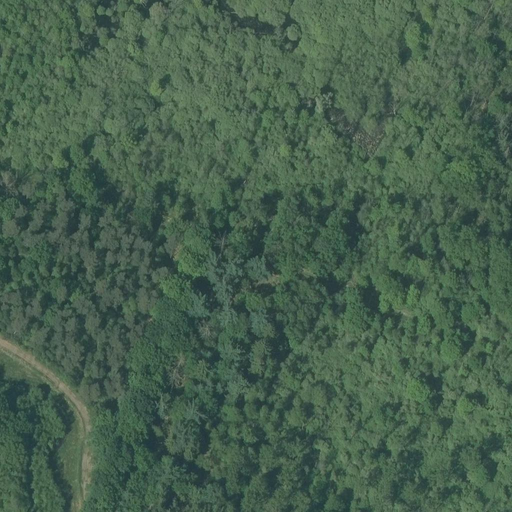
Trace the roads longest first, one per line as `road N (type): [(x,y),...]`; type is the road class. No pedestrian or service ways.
road 1 (track): [(202,231),(511,344)]
road 2 (track): [(0,160),(202,231)]
road 3 (track): [(0,351),(77,404),(87,437),(77,511)]
